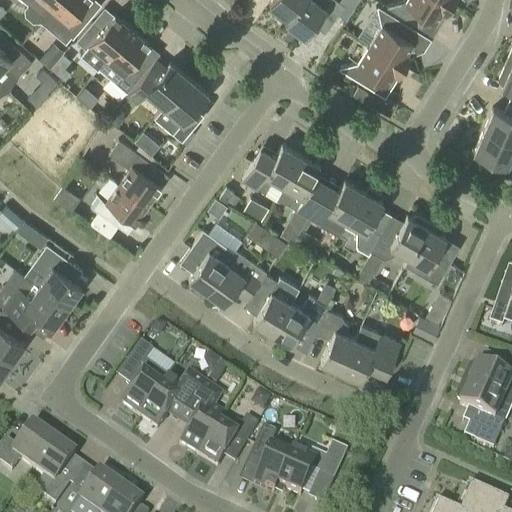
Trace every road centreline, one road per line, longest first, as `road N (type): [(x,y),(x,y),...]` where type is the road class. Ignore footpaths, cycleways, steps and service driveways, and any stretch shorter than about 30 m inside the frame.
road 1 (residential): [(231,511),(179,487),(55,403),(144,273)]
road 2 (residential): [(406,424),(275,363),(144,273)]
road 3 (residential): [(144,273),(278,82)]
road 4 (residential): [(501,219),(406,424)]
road 5 (residential): [(412,150),(483,27),(489,0)]
road 6 (residential): [(278,82),(380,143),(412,150)]
road 7 (residential): [(178,0),(268,64),(278,82)]
